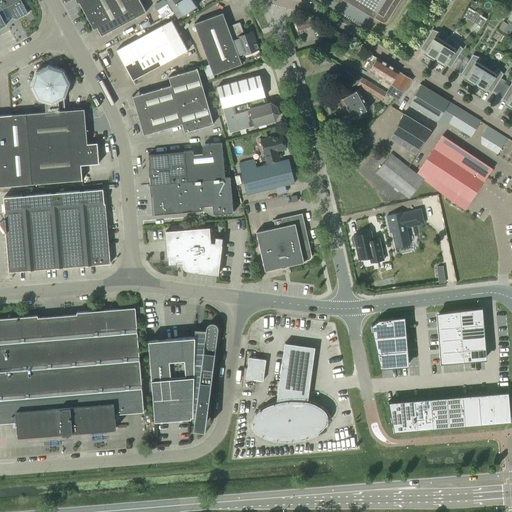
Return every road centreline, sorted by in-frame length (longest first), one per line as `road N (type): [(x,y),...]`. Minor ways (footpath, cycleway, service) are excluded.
road 1 (unclassified): [(0,469),(176,455),(209,445),(223,418),(237,296)]
road 2 (residential): [(263,0),(292,69),(349,309)]
road 3 (residential): [(511,131),(309,7),(272,0)]
road 4 (residential): [(137,284),(123,143),(68,31)]
road 5 (secondary): [(109,511),(352,492)]
road 6 (unclassified): [(349,309),(488,292),(511,298)]
road 7 (secondary): [(511,475),(352,492)]
road 8 (secondary): [(352,492),(416,499),(511,493)]
road 9 (unclassified): [(0,296),(137,284)]
